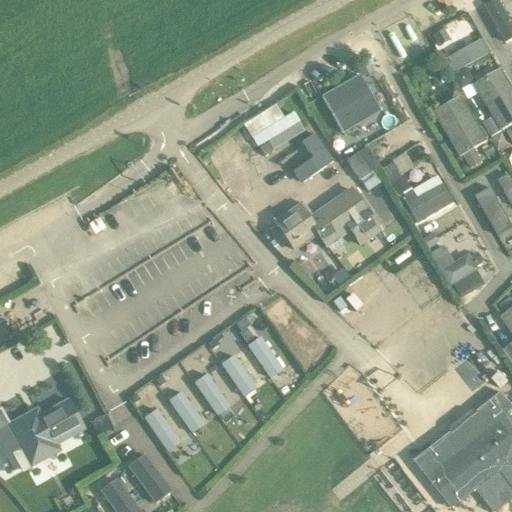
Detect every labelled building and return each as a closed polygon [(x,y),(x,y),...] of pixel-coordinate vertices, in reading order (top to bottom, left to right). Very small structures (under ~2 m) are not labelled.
[(511,22),(499,0),(497,0),(485,7),(506,44),(511,40),(511,22)] [(444,29),(432,36),(438,47),(450,40),(444,29)] [(482,40),(446,59),(453,73),(489,53),(482,40)] [(436,50),(427,55),(430,62),(436,63),(442,59),(436,50)] [(366,61),(354,68),(358,75),(360,79),(373,72),(366,61)] [(466,70),(454,77),(460,89),(473,82),(466,70)] [(511,125),(511,87),(501,70),(474,87),(494,119),(502,132),(511,125)] [(342,133),(379,111),(360,79),(358,75),(321,97),(342,133)] [(488,143),(461,98),(433,115),(460,159),(463,157),(471,170),(482,164),(475,151),(488,143)] [(494,119),(483,125),(491,138),(502,132),(494,119)] [(268,144),(260,149),(264,157),(273,152),(272,151),(304,132),(298,123),(267,142),(268,144)] [(294,171),(302,183),(336,160),(316,132),(303,140),(314,157),(294,171)] [(491,147),(483,152),(486,157),(494,152),(491,147)] [(392,165),(382,171),(390,184),(400,178),(392,165)] [(374,173),(360,182),(367,191),(380,183),(374,173)] [(511,182),(508,176),(498,182),(504,193),(511,188),(511,182)] [(511,227),(490,189),(475,198),(497,237),(511,227)] [(275,224),(294,251),(310,239),(309,238),(316,233),(326,247),(348,231),(359,246),(379,232),(350,191),(307,221),(298,208),(275,224)] [(418,224),(454,203),(447,191),(421,206),(414,193),(404,199),(418,224)] [(433,234),(423,240),(428,249),(439,243),(433,234)] [(445,249),(433,256),(442,273),(454,266),(445,249)] [(454,266),(442,273),(451,288),(453,287),(460,299),(484,285),(476,270),(482,266),(482,261),(480,257),(476,256),(470,259),(468,257),(454,266)] [(511,310),(501,319),(511,333),(511,310)] [(245,320),(236,326),(241,333),(239,334),(248,347),(255,343),(246,329),(249,327),(245,320)] [(213,341),(207,345),(212,351),(218,347),(213,341)] [(244,397),(258,388),(237,355),(223,363),(244,397)] [(499,372),(491,378),(499,388),(507,381),(499,372)] [(197,381),(223,423),(236,415),(210,373),(197,381)] [(161,378),(155,382),(159,389),(165,384),(161,378)] [(192,434),(206,426),(184,391),(171,399),(192,434)] [(135,396),(129,399),(133,406),(139,402),(135,396)] [(449,434),(414,461),(451,509),(475,490),(491,511),(495,511),(511,499),(511,422),(511,423),(492,400),(476,412),(476,419),(456,434),(449,434)] [(1,409),(0,409),(0,447),(6,459),(23,449),(32,466),(46,459),(43,452),(84,430),(69,402),(42,417),(38,410),(10,426),(1,409)] [(146,415),(165,450),(179,443),(160,408),(146,415)] [(105,416),(91,423),(98,436),(112,429),(105,416)] [(146,454),(129,466),(155,504),(173,492),(146,454)] [(140,511),(121,477),(102,488),(115,511),(140,511)]
